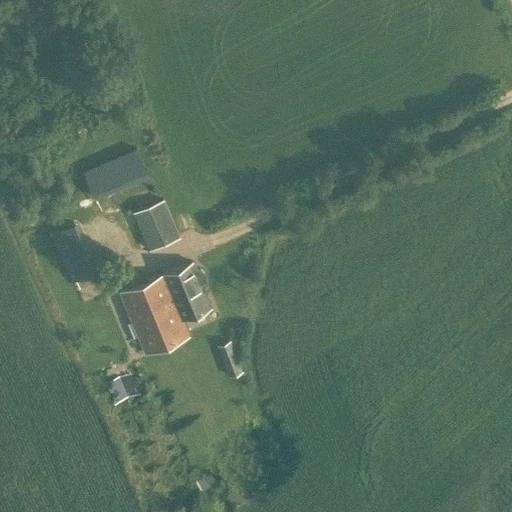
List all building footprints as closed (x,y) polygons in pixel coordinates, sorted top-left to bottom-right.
[(91,194),(145,171),(135,147),(81,170),(91,194)] [(148,250),(180,236),(163,198),(132,212),(148,250)] [(73,282),(100,270),(78,220),(51,232),(73,282)] [(186,335),(179,317),(207,305),(198,283),(204,281),(205,277),(203,271),(199,268),(193,270),(190,262),(117,292),(143,353),(186,335)] [(220,372),(236,365),(224,337),(209,344),(220,372)] [(132,379),(106,389),(115,410),(140,399),(132,379)]
